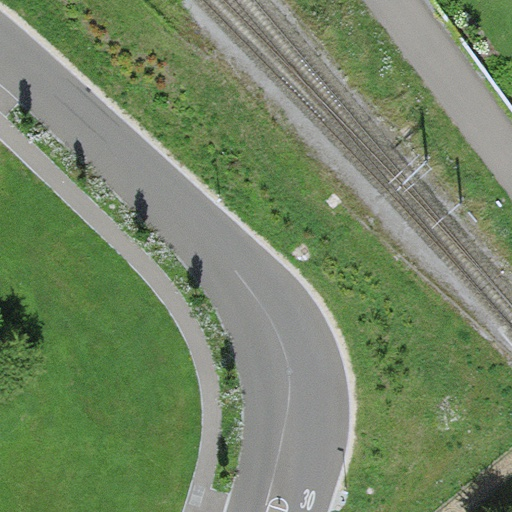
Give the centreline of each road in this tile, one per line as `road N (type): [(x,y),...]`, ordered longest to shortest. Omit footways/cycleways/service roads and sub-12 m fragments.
road 1 (residential): [(277,511),(300,417),(287,340),(222,248),(0,48)]
road 2 (residential): [(391,0),(511,163)]
